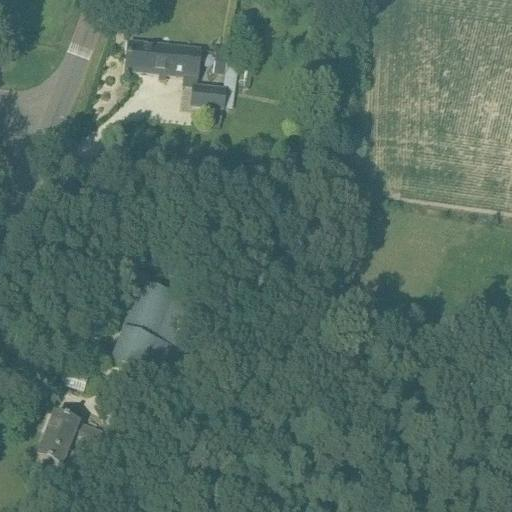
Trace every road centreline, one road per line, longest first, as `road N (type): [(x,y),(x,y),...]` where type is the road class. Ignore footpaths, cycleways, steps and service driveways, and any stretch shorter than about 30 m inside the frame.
road 1 (unclassified): [(0,251),(55,118)]
road 2 (unclassified): [(55,118),(94,0)]
